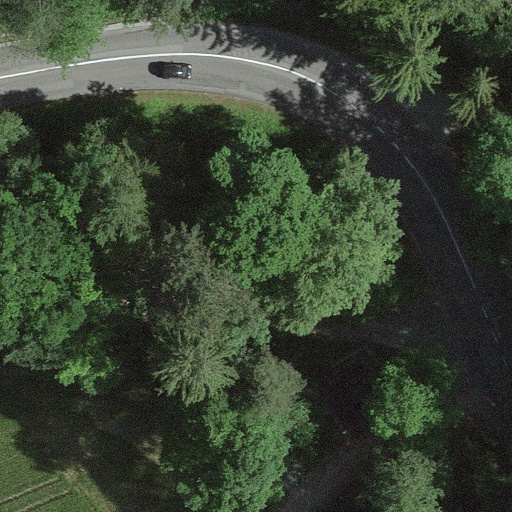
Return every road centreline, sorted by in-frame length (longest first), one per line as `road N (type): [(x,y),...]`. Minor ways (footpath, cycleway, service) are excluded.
road 1 (secondary): [(511,420),(420,184),(374,128),(315,86),(225,60),(81,65),(0,78)]
road 2 (track): [(67,310),(264,315),(405,332),(455,357),(502,397)]
road 3 (track): [(0,308),(67,310),(170,392),(260,511)]
road 4 (track): [(310,511),(351,447),(451,396),(502,397)]
road 5 (track): [(374,128),(511,129)]
